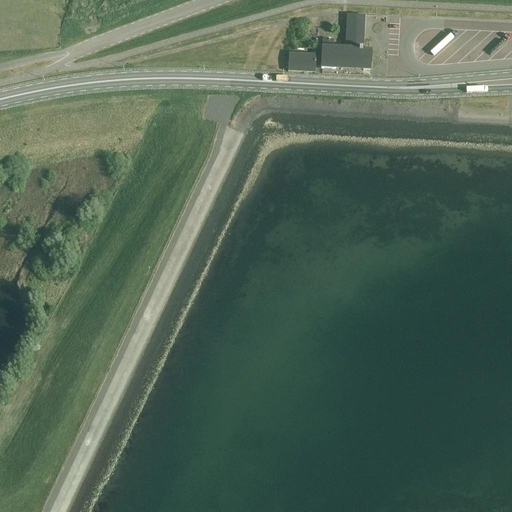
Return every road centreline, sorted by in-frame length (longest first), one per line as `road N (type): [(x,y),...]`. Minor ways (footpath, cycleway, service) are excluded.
road 1 (primary): [(0,99),(139,79),(398,88)]
road 2 (unclassified): [(80,51),(212,0)]
